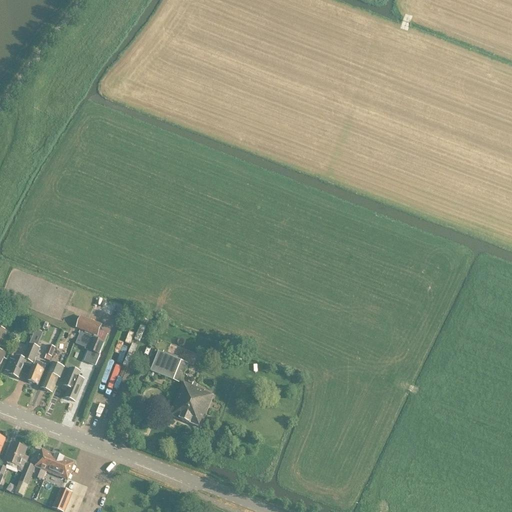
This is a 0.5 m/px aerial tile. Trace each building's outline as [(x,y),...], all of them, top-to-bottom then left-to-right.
[(100,331),(100,330),(102,324),(80,316),(76,327),(94,334),(95,334),(98,335),(100,331)] [(0,366),(8,351),(0,347),(0,336),(4,329),(0,327),(0,366)] [(10,359),(5,370),(9,372),(9,374),(19,379),(27,360),(33,363),(39,348),(37,347),(43,333),(36,330),(30,344),(24,359),(16,356),(14,361),(10,359)] [(95,334),(93,338),(104,343),(108,333),(100,331),(98,335),(95,334)] [(92,338),(87,350),(99,355),(104,343),(93,338),(92,338)] [(49,345),(45,354),(51,357),(55,348),(49,345)] [(151,371),(179,383),(187,363),(182,361),(177,359),(178,356),(164,350),(163,353),(159,352),(151,371)] [(71,365),(78,368),(81,359),(74,357),(71,365)] [(33,366),(27,380),(29,381),(29,383),(32,384),(34,383),(38,384),(46,365),(42,363),(36,361),(33,366)] [(52,362),(41,387),(52,392),(58,377),(61,378),(65,368),(52,362)] [(71,368),(63,386),(70,388),(66,398),(75,402),(81,386),(84,381),(84,380),(78,377),(80,372),(71,368)] [(205,390),(184,382),(171,415),(201,427),(214,395),(205,392),(205,390)] [(14,443),(6,463),(19,468),(18,472),(23,474),(27,464),(29,458),(25,457),(28,449),(14,443)] [(38,478),(43,480),(46,472),(54,454),(42,449),(35,467),(41,469),(38,478)] [(54,454),(46,472),(68,480),(75,462),(54,454)] [(23,474),(15,494),(23,497),(35,467),(27,464),(23,474)] [(61,488),(52,508),(61,511),(64,511),(72,492),(61,488)]
